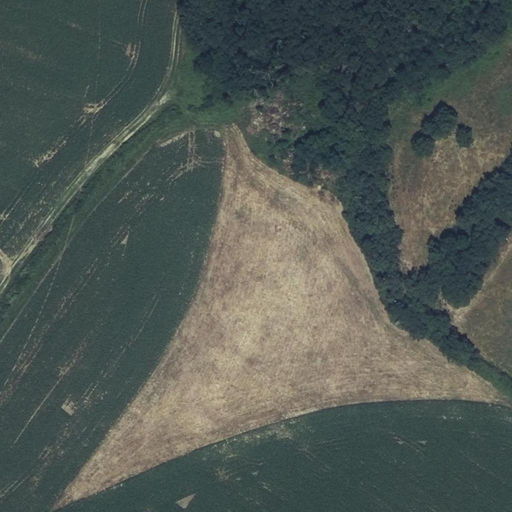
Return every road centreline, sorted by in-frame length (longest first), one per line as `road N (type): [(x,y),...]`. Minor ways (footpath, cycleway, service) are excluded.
road 1 (track): [(0,299),(87,171),(176,90),(194,0)]
road 2 (track): [(0,338),(94,202),(160,133),(220,125),(244,143)]
